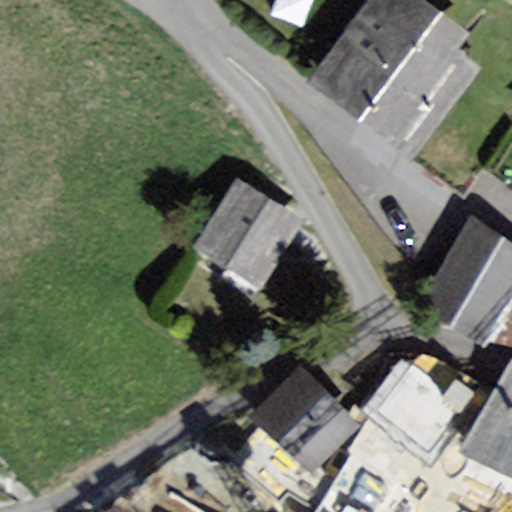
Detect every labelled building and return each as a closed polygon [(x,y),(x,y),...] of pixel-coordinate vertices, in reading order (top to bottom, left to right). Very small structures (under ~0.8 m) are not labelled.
[(440,47),(384,0),(358,0),(283,83),(371,160),(451,81),(428,61),(440,47)] [(165,256),(227,302),(275,239),(213,192),(165,256)] [(504,274),(447,235),(396,310),(453,349),(504,274)] [(392,474),(462,380),(398,352),(335,427),(392,474)] [(511,372),(487,369),(430,464),(511,504),(511,372)] [(216,434),(262,490),(326,438),(280,382),(216,434)]
